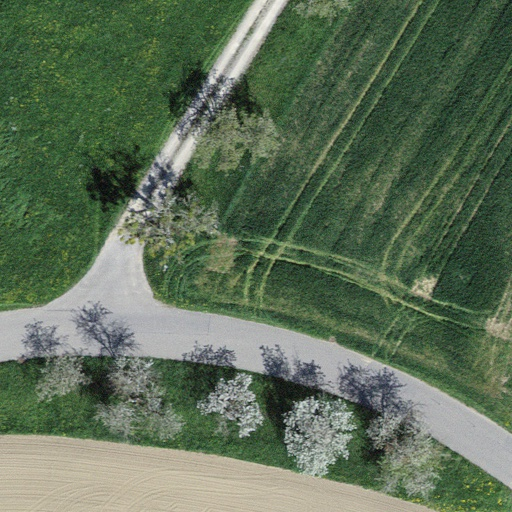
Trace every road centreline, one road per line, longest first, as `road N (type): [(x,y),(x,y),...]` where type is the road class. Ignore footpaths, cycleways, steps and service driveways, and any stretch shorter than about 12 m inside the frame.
road 1 (unclassified): [(0,334),(71,327),(248,344),(328,365),(401,399),(511,467)]
road 2 (track): [(71,327),(269,0)]
